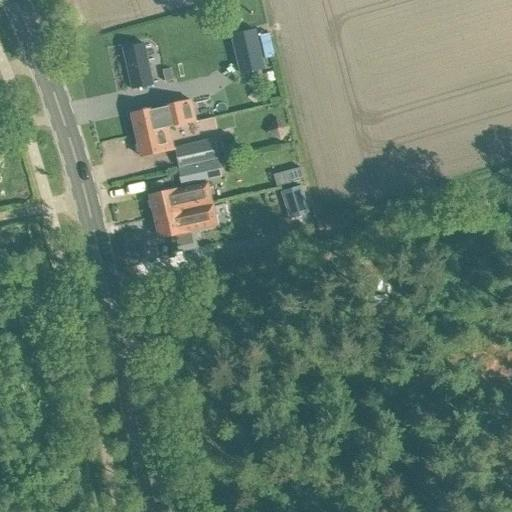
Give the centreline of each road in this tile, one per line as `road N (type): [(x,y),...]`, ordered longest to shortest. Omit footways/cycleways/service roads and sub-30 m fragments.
road 1 (secondary): [(157,511),(85,196),(12,0)]
road 2 (track): [(318,225),(511,170)]
